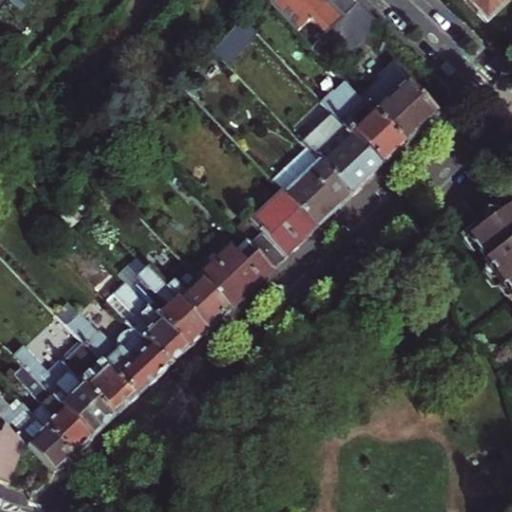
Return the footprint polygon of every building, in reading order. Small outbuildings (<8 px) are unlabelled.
[(321,34),(350,4),(345,0),(323,0),(323,1),(322,0),(256,0),(305,51),(321,34)] [(501,0),(457,0),(477,21),(493,7),(501,0)] [(371,24),(350,4),(321,34),(342,54),(371,24)] [(233,19),(204,51),(217,66),(250,36),(233,19)] [(372,79),(351,99),(366,114),(396,146),(413,130),(429,115),(402,87),(407,82),(385,60),(369,76),(372,79)] [(351,99),(335,82),(322,93),(349,121),(346,123),(351,129),(366,114),(351,99)] [(396,146),(366,114),(351,129),(346,123),(349,121),(322,93),(313,103),(322,113),(374,166),(385,156),(396,146)] [(374,166),(322,113),(291,143),(309,162),(342,197),(358,182),(374,166)] [(324,214),(342,197),(309,162),(275,195),(308,229),(324,214)] [(252,235),(241,247),(245,251),(264,271),(285,251),(308,229),(275,195),(273,193),(241,224),(252,235)] [(511,511),(511,218),(503,206),(491,214),(479,212),(476,225),(459,238),(479,264),(477,266),(504,303),(506,302),(511,310),(511,511)] [(264,271),(245,251),(232,263),(221,251),(191,278),(193,281),(221,311),(242,291),(264,271)] [(149,294),(136,306),(178,351),(190,341),(199,332),(161,290),(142,269),(133,277),(149,294)] [(183,269),(168,284),(178,295),(193,281),(191,278),(183,269)] [(178,295),(168,284),(161,290),(199,332),(210,322),(221,311),(193,281),(178,295)] [(133,339),(160,369),(169,360),(178,351),(136,306),(118,285),(106,296),(124,316),(118,322),(133,339)] [(73,315),(60,326),(93,363),(126,400),(142,385),(160,369),(133,339),(126,336),(121,336),(115,340),(113,345),(112,350),(113,354),(116,358),(113,361),(102,349),(106,346),(94,332),(90,335),(73,315)] [(32,327),(25,333),(60,372),(71,384),(77,379),(32,327)] [(0,350),(5,356),(17,345),(7,335),(0,342),(0,350)] [(5,356),(13,365),(82,442),(93,432),(103,422),(71,384),(60,372),(50,381),(17,345),(5,356)] [(77,379),(71,384),(103,422),(114,411),(126,400),(93,363),(77,379)] [(29,404),(21,412),(63,459),(72,452),(82,442),(13,365),(4,373),(24,395),(22,397),(29,404)] [(0,424),(16,443),(46,476),(57,466),(63,459),(21,412),(12,402),(4,409),(0,405),(0,424)] [(0,485),(0,486),(16,443),(0,424),(0,485)]
